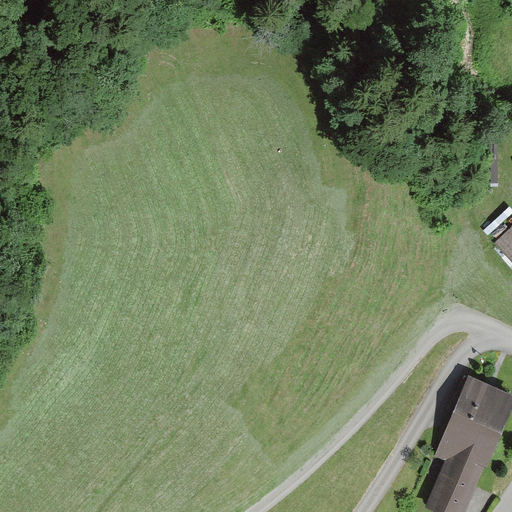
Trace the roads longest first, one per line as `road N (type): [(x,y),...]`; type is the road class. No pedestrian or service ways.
road 1 (unclassified): [(498,333),(452,322),(434,330),(369,411),(255,511)]
road 2 (unclassified): [(498,333),(453,368),(364,511)]
